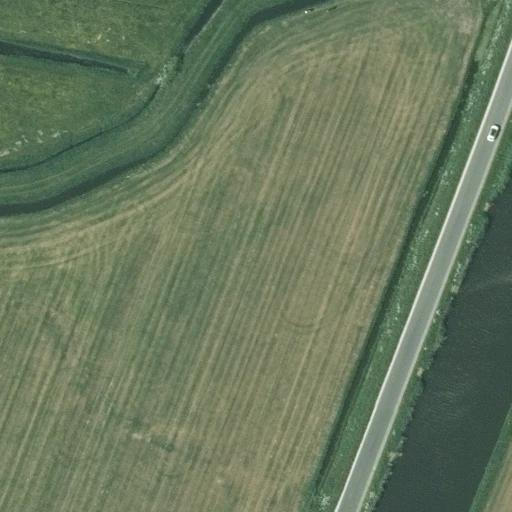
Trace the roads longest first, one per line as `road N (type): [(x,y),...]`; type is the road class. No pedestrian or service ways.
road 1 (unclassified): [(342,511),(511,67)]
road 2 (track): [(0,189),(53,176),(156,123),(252,0)]
